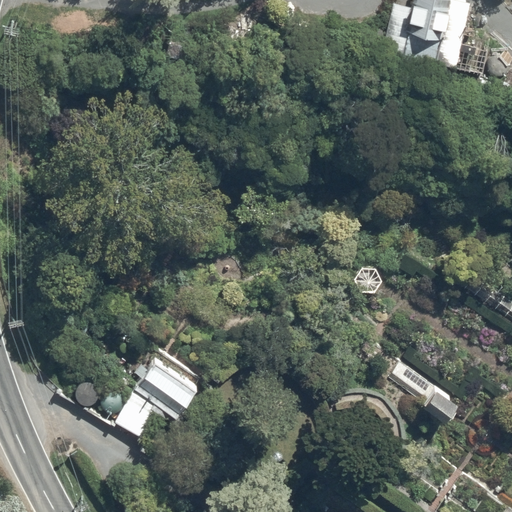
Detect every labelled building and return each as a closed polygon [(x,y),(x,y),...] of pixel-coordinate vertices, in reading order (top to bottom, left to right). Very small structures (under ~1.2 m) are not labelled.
[(364,3),(349,0),(334,0),(330,20),(359,25),(364,3)] [(471,0),(410,0),(409,4),(392,0),(390,0),(381,40),(413,48),(418,28),(439,33),(434,54),(456,59),(465,21),(467,21),(471,0)] [(297,60),(295,39),(262,43),(264,64),(297,60)] [(373,263),(360,263),(352,275),(360,288),(373,288),(380,277),(373,263)] [(511,296),(482,275),(473,288),(511,316),(511,296)] [(153,357),(116,416),(141,432),(156,408),(165,414),(169,407),(173,409),(191,380),(153,357)] [(439,411),(453,392),(433,377),(430,381),(401,358),(388,375),(417,398),(419,395),(439,411)]
